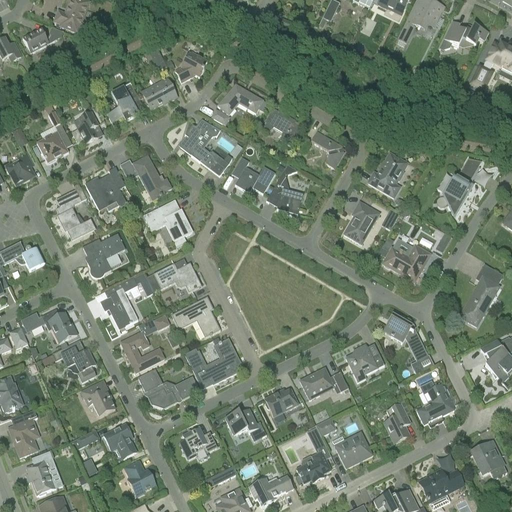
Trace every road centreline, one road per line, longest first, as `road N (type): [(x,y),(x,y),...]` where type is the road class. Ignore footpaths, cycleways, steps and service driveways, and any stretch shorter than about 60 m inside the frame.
road 1 (residential): [(149,134),(235,67),(359,141),(362,153),(305,250)]
road 2 (residential): [(69,286),(33,194),(149,134)]
road 3 (residential): [(262,378),(198,257),(223,203)]
road 4 (residential): [(304,511),(474,419)]
road 5 (residential): [(420,317),(511,174)]
road 6 (residential): [(145,436),(69,286)]
road 7 (residential): [(262,378),(344,338),(380,295)]
road 8 (residential): [(145,436),(262,378)]
